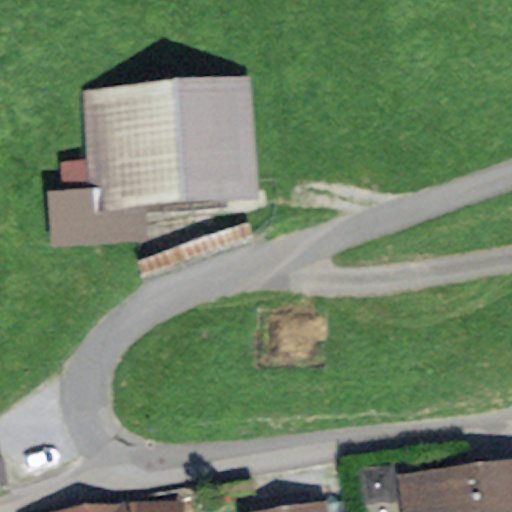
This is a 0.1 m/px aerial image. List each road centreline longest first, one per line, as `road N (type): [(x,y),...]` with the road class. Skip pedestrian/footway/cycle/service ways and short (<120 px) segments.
road 1 (residential): [(511,173),(151,305),(104,346),(89,373),(93,426),(128,455)]
road 2 (residential): [(128,455),(160,462),(244,458),(511,423)]
road 3 (residential): [(0,508),(45,498),(128,455)]
